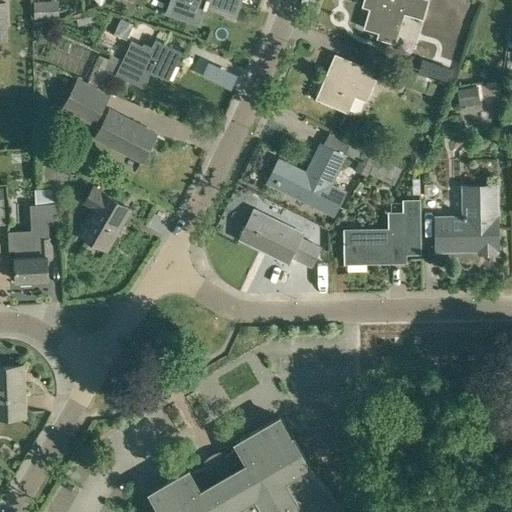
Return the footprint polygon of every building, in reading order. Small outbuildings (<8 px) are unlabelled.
[(172,0),(168,12),(199,23),(205,8),(206,8),(207,4),(235,14),(239,0),(172,0)] [(423,19),(428,0),(363,0),(362,6),(369,8),(363,28),(378,32),(377,38),(396,43),(404,13),(423,19)] [(121,18),(114,32),(126,38),(133,24),(121,18)] [(122,60),(116,74),(143,87),(150,71),(168,79),(182,51),(155,39),(152,46),(144,43),(142,46),(132,40),(122,60)] [(100,54),(95,65),(96,66),(104,69),(109,58),(100,54)] [(377,73),(345,59),(341,69),(331,65),(318,97),(347,110),(347,108),(359,114),(366,99),(377,73)] [(451,70),(423,60),(419,73),(447,82),(451,70)] [(424,91),(430,78),(387,61),(382,74),(424,91)] [(94,125),(102,110),(110,93),(77,76),(61,108),(94,125)] [(477,86),(457,89),(460,106),(480,103),(477,86)] [(142,160),(150,145),(156,133),(110,109),(96,136),(142,160)] [(344,155),(324,145),(322,144),(307,174),(279,160),(269,181),(334,213),(344,192),(329,185),(338,166),(345,170),(351,158),(344,154),(344,155)] [(379,168),(385,155),(365,146),(359,158),(360,158),(354,169),(368,175),(373,165),(379,168)] [(422,153),(412,151),(409,164),(419,167),(422,153)] [(107,249),(131,208),(102,191),(92,185),(82,203),(92,209),(78,232),(107,249)] [(497,248),(496,186),(463,187),(464,215),(462,215),(462,217),(436,218),(437,250),(454,249),(454,243),(479,243),(479,253),(495,252),(495,248),(497,248)] [(419,252),(418,198),(402,198),(402,212),(390,213),(390,229),(345,229),(346,262),(381,261),(381,250),(391,250),(390,240),(406,240),(406,252),(419,252)] [(48,237),(48,224),(58,223),(57,203),(30,204),(31,228),(8,229),(9,249),(15,249),(17,280),(47,278),(46,256),(54,256),(52,237),(48,237)] [(311,267),(322,246),(301,236),(303,233),(254,209),(239,238),(288,262),(291,257),(311,267)] [(326,226),(319,223),(319,224),(309,219),(305,228),(321,236),(326,227),(326,226)] [(0,414),(25,414),(23,365),(0,366),(0,414)] [(308,464),(280,416),(236,441),(238,445),(237,446),(223,458),(221,451),(219,451),(216,452),(213,453),(210,454),(208,457),(204,461),(209,466),(191,473),(188,469),(149,492),(161,511),(346,511),(307,465),(308,464)] [(363,465),(378,465),(378,447),(363,447),(363,465)]
